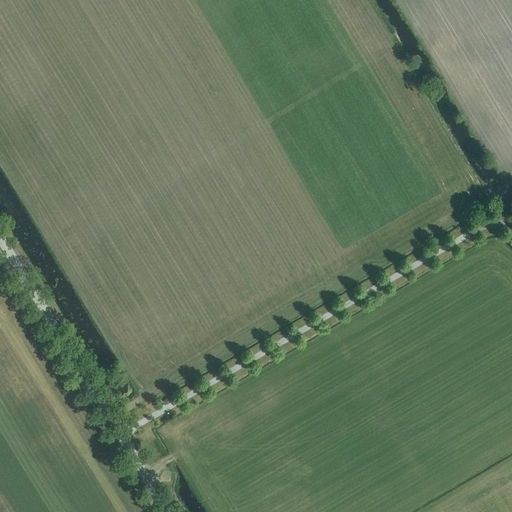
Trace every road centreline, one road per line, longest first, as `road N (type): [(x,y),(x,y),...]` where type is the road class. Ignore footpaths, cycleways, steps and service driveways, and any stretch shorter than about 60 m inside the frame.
road 1 (residential): [(120,436),(482,228),(511,233)]
road 2 (tertiary): [(120,436),(0,239)]
